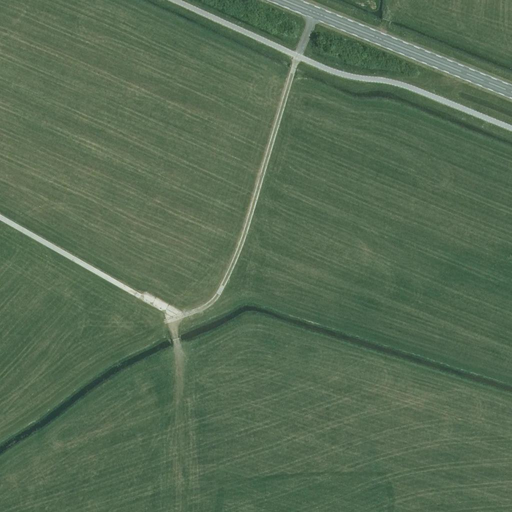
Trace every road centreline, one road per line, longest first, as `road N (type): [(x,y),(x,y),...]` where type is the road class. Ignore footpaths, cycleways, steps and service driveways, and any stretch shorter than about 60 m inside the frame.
road 1 (track): [(315,13),(246,227),(206,306),(176,317),(0,217)]
road 2 (primary): [(511,92),(282,0)]
